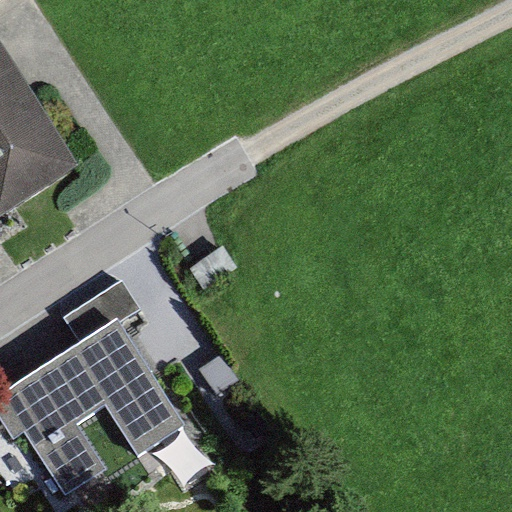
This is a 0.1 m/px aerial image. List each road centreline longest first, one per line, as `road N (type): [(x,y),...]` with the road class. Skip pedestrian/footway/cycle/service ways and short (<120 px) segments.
road 1 (track): [(152,214),(511,12)]
road 2 (residential): [(0,314),(152,214)]
